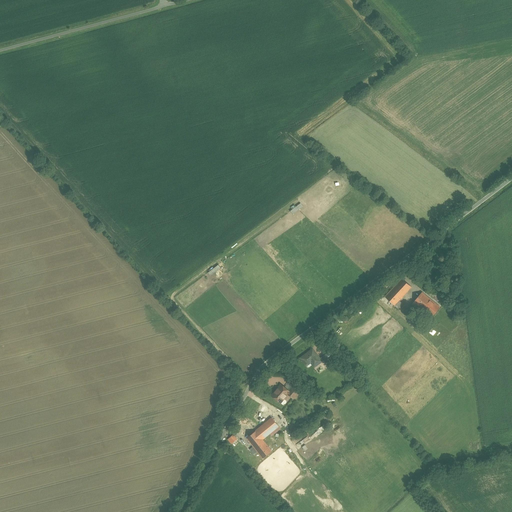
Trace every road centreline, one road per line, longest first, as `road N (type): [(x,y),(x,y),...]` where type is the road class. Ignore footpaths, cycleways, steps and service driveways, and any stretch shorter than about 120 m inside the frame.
road 1 (unclassified): [(511,178),(265,363),(179,511)]
road 2 (track): [(296,201),(170,297),(251,383)]
road 3 (unclassified): [(164,6),(0,50)]
